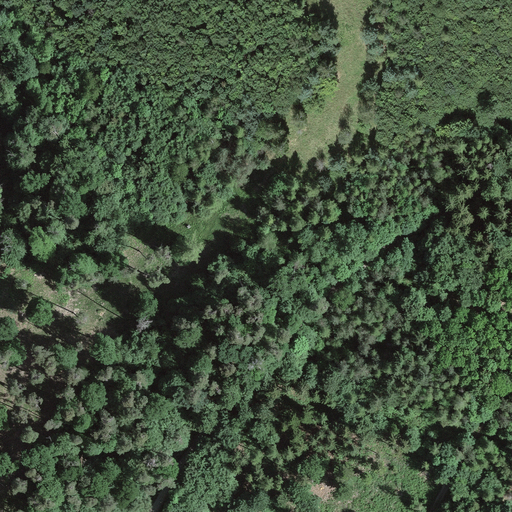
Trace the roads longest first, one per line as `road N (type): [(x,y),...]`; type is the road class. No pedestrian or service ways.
road 1 (track): [(511,169),(365,263),(275,346),(152,511)]
road 2 (track): [(428,511),(488,413),(511,355)]
